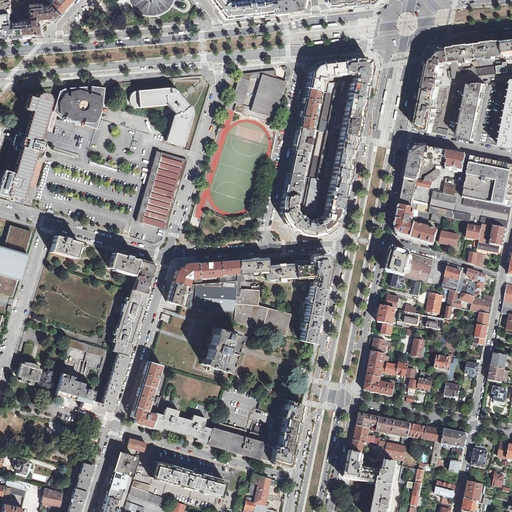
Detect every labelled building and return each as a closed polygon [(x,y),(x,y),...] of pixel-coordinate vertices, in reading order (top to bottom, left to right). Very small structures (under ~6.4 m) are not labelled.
[(10,0),(0,0),(0,11),(9,11),(11,11),(10,0)] [(20,8),(25,0),(17,0),(18,6),(16,7),(15,7),(14,9),(14,10),(20,10),(20,8)] [(20,10),(20,17),(21,22),(22,35),(44,33),(43,19),(57,18),(62,13),(51,3),(47,0),(25,0),(20,8),(20,10)] [(53,0),(51,3),(62,13),(73,0),(53,0)] [(133,0),(135,2),(137,5),(139,7),(142,9),(145,10),(148,11),(152,12),(155,11),(158,11),(161,9),(164,7),(167,5),(168,3),(170,0),(133,0)] [(230,0),(212,0),(223,14),(225,17),(274,12),(272,0),(246,0),(231,2),(231,1),(230,0)] [(305,0),(272,0),(274,12),(284,11),(299,9),(305,4),(305,0)] [(9,11),(0,11),(0,32),(4,36),(22,35),(21,22),(10,23),(9,11)] [(479,61),(507,57),(504,41),(477,44),(479,61)] [(479,61),(477,44),(469,45),(459,46),(458,46),(456,47),(448,48),(443,48),(442,49),(437,54),(429,61),(424,88),(439,91),(440,84),(440,80),(441,80),(444,66),(445,65),(450,64),(452,64),(453,71),(449,71),(450,79),(481,75),(479,61)] [(508,69),(507,57),(479,61),(481,75),(508,71),(508,69)] [(341,61),(343,75),(344,75),(352,74),(353,76),(351,84),(366,87),(368,76),(369,72),(369,68),(369,67),(369,65),(368,64),(365,60),(364,60),(362,58),(361,58),(341,61)] [(341,61),(330,62),(326,62),(325,62),(320,63),(315,65),(311,69),(309,73),(306,88),(320,92),(322,83),(323,83),(324,79),(323,79),(324,76),(327,77),(330,77),(330,78),(333,77),(334,77),(339,76),(340,82),(341,81),(344,75),(343,75),(341,61)] [(285,80),(288,81),(290,71),(286,67),(282,67),(282,68),(282,69),(283,69),(286,73),(285,80)] [(275,70),(243,74),(241,78),(239,77),(231,102),(236,104),(234,111),(270,122),(271,118),(275,119),(286,82),(276,79),(275,70)] [(341,81),(340,82),(333,91),(333,94),(330,106),(337,108),(340,93),(341,93),(343,86),(344,86),(345,81),(341,81)] [(326,93),(333,94),(333,91),(340,82),(329,84),(326,93)] [(511,82),(499,145),(511,147),(511,82)] [(366,87),(351,84),(350,83),(345,109),(360,112),(361,107),(362,103),(366,87)] [(462,123),(459,137),(465,139),(467,139),(474,140),(485,84),(484,84),(481,84),(470,85),(462,123)] [(163,140),(179,144),(189,114),(189,113),(189,112),(189,111),(189,109),(188,108),(187,106),(187,105),(183,100),(182,99),(181,99),(180,97),(179,96),(174,90),(173,89),(172,88),(170,87),(168,86),(166,86),(165,87),(133,90),(132,90),(131,91),(130,92),(129,92),(128,94),(127,95),(127,96),(127,98),(127,99),(127,100),(127,101),(128,102),(129,103),(130,105),(131,105),(132,106),(134,106),(136,106),(162,104),(162,103),(164,103),(172,113),(171,114),(170,115),(165,134),(163,140)] [(301,108),(297,127),(313,131),(313,130),(312,129),(314,122),(315,118),(317,105),(318,105),(319,101),(318,101),(320,92),(306,88),(303,102),(301,108)] [(436,113),(436,109),(435,109),(435,107),(437,108),(438,104),(436,103),(439,91),(424,88),(420,108),(416,124),(420,130),(428,131),(432,132),(436,113)] [(78,89),(69,92),(69,96),(67,96),(66,93),(65,93),(59,111),(95,122),(100,111),(97,111),(98,107),(101,107),(100,96),(89,93),(89,94),(87,94),(87,92),(78,89)] [(47,108),(49,102),(49,101),(49,100),(49,99),(49,98),(49,97),(48,97),(48,96),(48,95),(47,95),(46,94),(45,94),(45,93),(44,93),(43,93),(42,93),(41,93),(40,93),(39,93),(38,94),(37,94),(37,95),(36,95),(35,96),(26,94),(26,95),(24,94),(23,95),(22,96),(22,97),(22,98),(23,99),(24,100),(25,101),(26,101),(25,107),(22,106),(13,138),(4,171),(3,171),(0,169),(0,195),(7,197),(6,198),(9,198),(10,196),(21,199),(24,200),(28,185),(26,184),(24,184),(25,184),(34,152),(35,152),(35,151),(38,152),(39,150),(42,150),(43,147),(40,146),(41,143),(38,142),(38,141),(47,109),(47,108)] [(326,93),(318,132),(319,132),(325,133),(326,131),(330,106),(333,94),(326,93)] [(337,108),(330,106),(326,131),(332,133),(337,108)] [(360,112),(345,109),(340,134),(355,137),(360,112)] [(434,132),(448,135),(449,130),(438,128),(441,114),(436,113),(432,132),(434,132)] [(297,127),(292,150),(307,154),(313,131),(297,127)] [(332,133),(326,131),(325,133),(320,157),(316,179),(323,181),(332,133)] [(314,156),(320,157),(325,133),(319,132),(314,156)] [(355,137),(340,134),(330,182),(346,186),(349,169),(355,137)] [(427,149),(419,147),(418,147),(416,147),(415,148),(413,149),(412,150),(411,151),(410,153),(408,166),(405,181),(409,181),(416,183),(416,180),(417,177),(420,177),(421,172),(425,173),(432,169),(433,162),(442,163),(443,160),(445,160),(446,152),(427,149)] [(292,150),(287,173),(302,176),(307,154),(292,150)] [(77,159),(78,154),(61,151),(61,153),(71,155),(71,158),(77,159)] [(156,151),(149,174),(180,183),(187,161),(187,160),(156,151)] [(448,161),(446,169),(463,173),(466,157),(448,153),(446,152),(445,160),(447,161),(448,161)] [(314,156),(309,178),(316,179),(320,157),(314,156)] [(465,198),(511,207),(511,202),(511,165),(496,162),(493,162),(470,157),(462,198),(465,198)] [(416,180),(416,183),(416,185),(431,188),(432,183),(439,178),(439,177),(440,171),(436,170),(424,178),(424,182),(416,180)] [(287,173),(282,196),(296,199),(302,176),(287,173)] [(149,174),(136,221),(157,228),(152,245),(155,244),(163,240),(180,183),(149,174)] [(323,181),(316,179),(309,178),(302,210),(306,214),(311,215),(316,213),(322,183),(323,181)] [(458,197),(461,182),(446,179),(443,194),(458,197)] [(402,196),(399,207),(400,207),(411,209),(411,207),(413,199),(414,199),(415,194),(414,193),(416,185),(409,184),(409,181),(405,181),(402,196)] [(346,186),(330,182),(329,184),(325,205),(341,208),(346,186)] [(434,192),(432,199),(431,202),(430,207),(430,208),(429,214),(441,217),(443,217),(454,219),(456,220),(468,222),(470,223),(481,225),(482,225),(488,226),(493,227),(507,230),(508,224),(509,218),(509,216),(511,207),(465,198),(462,198),(461,198),(458,197),(443,194),(434,192)] [(296,199),(282,196),(281,202),(281,204),(281,205),(281,207),(280,207),(281,212),(280,212),(282,218),(281,218),(282,218),(283,219),(284,222),(284,223),(285,223),(289,227),(299,216),(294,210),(296,199)] [(341,208),(325,205),(324,214),(324,216),(321,217),(321,218),(317,220),(323,234),(323,235),(325,234),(326,233),(327,233),(328,232),(329,232),(330,231),(329,231),(332,229),(333,228),(334,227),(336,225),(337,224),(336,223),(337,222),(337,221),(338,220),(339,219),(338,219),(339,217),(339,216),(340,215),(341,208)] [(414,217),(416,211),(416,210),(411,209),(400,207),(396,222),(395,230),(398,235),(417,241),(433,246),(438,230),(410,223),(411,219),(413,220),(414,217)] [(416,211),(414,217),(416,218),(440,224),(441,219),(441,217),(429,214),(425,213),(416,211)] [(289,227),(293,231),(294,230),(296,232),(298,233),(300,234),(302,235),(304,235),(306,235),(308,236),(311,236),(313,236),(315,235),(317,235),(318,235),(322,234),(323,234),(317,220),(317,219),(309,223),(307,222),(300,215),(299,216),(289,227)] [(468,222),(467,226),(469,226),(467,238),(479,241),(482,225),(481,225),(470,223),(468,222)] [(488,226),(482,225),(479,241),(479,243),(487,244),(487,243),(485,243),(488,226)] [(0,292),(12,296),(17,281),(25,255),(25,254),(32,233),(9,226),(2,248),(2,251),(0,249),(0,292)] [(507,230),(493,227),(490,245),(499,247),(503,248),(507,230)] [(451,234),(442,232),(440,243),(449,245),(451,234)] [(451,234),(449,245),(457,247),(459,236),(451,234)] [(54,251),(63,253),(64,251),(71,253),(74,241),(67,239),(68,238),(63,237),(62,238),(58,237),(54,251)] [(488,250),(498,252),(499,247),(490,245),(487,244),(479,243),(478,249),(488,251),(488,250)] [(406,278),(413,254),(395,249),(392,251),(388,263),(389,263),(388,265),(387,269),(386,272),(406,278)] [(468,263),(475,266),(477,254),(471,253),(468,263)] [(481,268),(484,255),(477,253),(477,254),(475,266),(481,268)] [(25,255),(17,281),(18,281),(27,254),(25,254),(25,255)] [(134,271),(137,260),(136,260),(129,258),(129,256),(124,255),(124,256),(117,254),(115,261),(119,262),(117,269),(133,274),(134,271)] [(310,287),(324,289),(325,289),(329,266),(330,265),(330,264),(330,263),(330,262),(330,260),(330,259),(329,258),(329,257),(328,256),(328,255),(327,255),(327,254),(326,254),(325,254),(324,254),(293,256),(293,264),(294,279),(294,280),(311,278),(311,276),(314,276),(313,283),(311,282),(311,285),(310,287)] [(413,254),(406,278),(427,284),(434,260),(424,257),(413,254)] [(243,275),(250,274),(250,276),(257,276),(257,274),(266,273),(266,281),(276,280),(277,282),(283,282),(283,279),(294,279),(293,264),(266,266),(266,258),(238,260),(237,260),(236,275),(243,275)] [(133,291),(146,294),(154,268),(151,263),(137,259),(137,260),(134,271),(140,273),(139,276),(137,276),(136,280),(133,291)] [(236,282),(236,275),(237,260),(219,261),(220,277),(220,281),(220,283),(236,282)] [(196,263),(197,278),(220,277),(219,261),(196,263)] [(172,283),(184,287),(186,287),(188,280),(190,279),(197,278),(196,263),(185,264),(175,271),(172,283)] [(450,290),(475,297),(477,284),(467,281),(465,278),(467,270),(466,269),(463,268),(462,268),(461,272),(448,268),(447,268),(441,288),(450,290)] [(468,270),(467,276),(471,277),(471,280),(478,282),(479,273),(468,270)] [(475,297),(479,298),(480,293),(478,293),(479,290),(483,291),(486,275),(479,273),(478,282),(477,284),(475,297)] [(233,322),(248,326),(248,327),(291,339),(297,316),(258,306),(259,282),(245,282),(243,275),(236,275),(236,282),(233,322)] [(394,275),(391,287),(402,290),(403,286),(404,286),(405,282),(404,282),(405,278),(394,275)] [(185,307),(233,323),(233,322),(236,282),(220,283),(218,283),(212,284),(204,284),(202,284),(197,285),(195,285),(191,285),(190,288),(189,292),(185,307)] [(421,284),(416,282),(415,289),(413,289),(413,294),(414,293),(413,295),(419,297),(421,284)] [(180,306),(185,307),(189,292),(183,290),(184,287),(172,283),(171,284),(166,301),(180,306)] [(510,315),(511,314),(511,286),(507,285),(503,304),(501,314),(510,315)] [(299,341),(313,344),(313,343),(317,323),(318,319),(319,317),(319,316),(319,314),(320,309),(321,304),(324,289),(310,287),(308,298),(306,297),(304,304),(307,304),(306,306),(304,306),(303,310),(305,311),(304,318),(302,317),(301,322),(303,322),(303,324),(300,324),(299,330),(301,331),(299,341)] [(130,290),(127,298),(126,298),(123,308),(121,307),(120,312),(121,312),(117,328),(115,328),(114,332),(115,333),(113,340),(114,340),(111,351),(117,353),(127,356),(146,294),(133,291),(130,290)] [(480,313),(490,315),(490,314),(492,304),(492,303),(484,300),(479,298),(475,297),(450,290),(447,307),(453,308),(462,309),(480,313)] [(437,314),(439,314),(443,296),(442,295),(442,294),(438,293),(438,295),(430,293),(427,312),(428,312),(437,314)] [(387,308),(396,310),(399,298),(389,296),(387,308)] [(406,312),(416,313),(416,309),(412,308),(412,306),(407,305),(406,312)] [(393,326),(394,323),(395,319),(399,320),(399,318),(395,317),(397,310),(396,310),(387,308),(381,307),(380,314),(379,318),(379,319),(379,320),(378,322),(378,323),(384,324),(393,326)] [(442,332),(444,324),(445,319),(437,318),(428,316),(416,313),(406,312),(401,310),(399,318),(399,320),(398,324),(397,327),(404,328),(404,326),(442,334),(442,332)] [(162,313),(160,320),(169,323),(171,316),(162,313)] [(479,325),(487,327),(490,315),(480,313),(478,325),(479,325)] [(384,324),(382,335),(391,337),(393,328),(393,326),(384,324)] [(479,325),(478,325),(477,331),(476,334),(475,338),(476,338),(485,340),(487,327),(479,325)] [(208,350),(204,363),(210,366),(210,367),(218,370),(219,368),(225,370),(232,350),(233,345),(236,337),(230,335),(230,333),(221,330),(221,332),(214,330),(208,350)] [(476,338),(475,338),(473,346),(477,347),(478,344),(484,346),(485,340),(476,338)] [(70,339),(68,347),(87,352),(89,345),(70,339)] [(381,354),(386,355),(389,355),(389,352),(386,351),(385,351),(387,341),(376,339),(375,339),(373,348),(382,350),(381,354)] [(424,359),(425,354),(423,353),(425,342),(415,340),(412,356),(424,359)] [(89,345),(87,352),(103,357),(105,350),(89,345)] [(108,350),(105,350),(103,357),(96,384),(99,384),(108,350)] [(367,376),(382,378),(383,372),(384,373),(385,369),(383,369),(386,355),(381,354),(372,352),(367,376)] [(117,353),(114,363),(113,363),(113,367),(108,385),(107,384),(106,388),(107,388),(102,404),(91,401),(89,410),(92,411),(102,414),(103,409),(105,410),(110,411),(127,356),(117,353)] [(505,369),(507,356),(494,353),(491,367),(505,369)] [(453,355),(449,354),(449,358),(437,356),(434,372),(445,374),(449,374),(450,368),(453,355)] [(19,362),(15,375),(35,381),(39,368),(36,367),(37,365),(23,360),(22,363),(19,362)] [(147,361),(130,416),(134,418),(133,423),(143,426),(150,428),(151,426),(156,412),(147,410),(161,365),(147,361)] [(408,370),(409,365),(400,363),(399,367),(397,375),(399,375),(400,374),(405,375),(405,377),(406,377),(408,370)] [(467,363),(465,374),(478,376),(480,365),(471,363),(467,363)] [(397,375),(399,367),(388,365),(386,373),(397,375)] [(168,367),(161,389),(163,389),(170,368),(168,367)] [(502,384),(505,369),(491,367),(488,381),(497,382),(502,384)] [(445,395),(458,398),(460,387),(451,385),(454,369),(450,368),(449,374),(447,384),(445,395)] [(416,372),(408,370),(406,377),(406,379),(410,380),(414,381),(416,372)] [(42,372),(40,377),(38,384),(39,384),(39,386),(42,387),(43,385),(49,387),(53,388),(54,384),(50,383),(53,373),(47,371),(47,373),(42,372)] [(65,397),(73,400),(78,382),(74,381),(74,379),(74,378),(73,378),(73,377),(61,374),(55,394),(65,397)] [(394,388),(396,381),(391,380),(390,384),(385,383),(384,384),(381,383),(382,378),(367,376),(367,377),(367,378),(364,391),(392,397),(393,397),(394,388)] [(430,392),(432,379),(429,379),(428,380),(420,379),(419,382),(417,389),(430,392)] [(414,381),(410,380),(407,395),(416,397),(417,389),(419,382),(414,381)] [(79,408),(84,409),(85,409),(88,410),(89,410),(91,401),(93,392),(90,391),(83,389),(82,389),(83,384),(78,382),(73,400),(81,402),(79,408)] [(494,387),(492,394),(495,394),(494,400),(506,402),(508,392),(507,392),(508,390),(494,387)] [(416,397),(407,395),(406,402),(414,404),(416,397)] [(301,402),(283,396),(281,401),(282,402),(281,406),(282,407),(280,415),(283,415),(282,418),(297,422),(301,402)] [(156,412),(151,426),(162,430),(163,427),(167,428),(193,435),(196,436),(196,439),(206,442),(211,429),(203,427),(205,418),(192,414),(190,419),(176,415),(178,409),(165,406),(162,414),(156,412)] [(379,418),(359,414),(357,426),(368,429),(370,425),(372,425),(371,430),(376,431),(379,418)] [(297,422),(282,418),(281,427),(279,427),(278,433),(270,432),(268,437),(249,432),(247,439),(263,443),(258,459),(283,465),(287,465),(288,464),(289,463),(290,460),(297,422)] [(395,421),(379,418),(376,431),(390,434),(392,427),(393,428),(395,421)] [(411,424),(395,421),(393,428),(392,427),(390,434),(399,436),(402,437),(408,438),(408,437),(411,424)] [(206,444),(210,445),(213,446),(219,447),(254,457),(258,459),(263,443),(247,439),(244,437),(246,431),(220,423),(218,430),(211,428),(211,429),(206,442),(206,444)] [(426,427),(411,424),(408,437),(424,440),(426,427)] [(354,441),(377,447),(378,441),(379,439),(373,438),(374,436),(371,435),(371,437),(363,435),(363,434),(361,434),(362,433),(367,434),(368,429),(357,426),(356,434),(354,441)] [(442,443),(444,431),(426,427),(424,440),(435,442),(442,443)] [(463,448),(466,436),(444,431),(442,443),(442,445),(451,447),(451,446),(463,448)] [(404,460),(408,438),(402,437),(400,446),(397,445),(387,443),(387,442),(385,442),(385,443),(384,443),(378,441),(377,447),(387,449),(385,456),(404,460)] [(128,438),(126,447),(143,452),(145,444),(145,443),(128,438)] [(384,461),(385,456),(387,449),(377,447),(354,441),(353,445),(352,450),(362,452),(363,448),(380,453),(379,456),(378,458),(377,458),(377,460),(378,460),(384,461)] [(430,467),(437,469),(439,460),(440,453),(441,452),(442,445),(442,443),(435,442),(431,463),(430,467)] [(501,443),(498,457),(507,459),(509,445),(501,443)] [(480,467),(485,468),(487,453),(483,452),(484,449),(480,448),(480,447),(475,446),(474,450),(471,465),(480,467)] [(124,453),(121,452),(119,452),(113,471),(126,475),(134,477),(140,461),(140,458),(136,457),(124,453)] [(371,511),(388,511),(393,486),(397,465),(385,462),(383,470),(382,471),(363,468),(362,466),(365,457),(357,455),(351,453),(348,465),(346,478),(376,485),(371,511)] [(14,459),(12,464),(15,464),(14,468),(17,468),(16,472),(16,475),(21,477),(21,475),(27,477),(31,464),(14,459)] [(447,471),(448,469),(443,468),(444,464),(441,464),(442,460),(439,460),(437,469),(447,471)] [(154,461),(150,477),(219,496),(223,481),(207,476),(189,471),(172,466),(154,461)] [(425,472),(426,466),(430,467),(431,463),(420,461),(418,470),(425,472)] [(450,472),(458,474),(460,463),(452,461),(450,472)] [(93,466),(82,463),(79,474),(78,474),(77,479),(75,488),(85,491),(93,466)] [(72,469),(65,467),(63,473),(64,473),(63,478),(69,479),(72,469)] [(422,484),(425,472),(418,470),(417,475),(416,483),(422,484)] [(126,475),(113,471),(106,496),(118,500),(126,475)] [(492,486),(501,488),(502,485),(504,485),(505,480),(503,479),(503,476),(496,474),(496,473),(495,473),(494,477),(492,484),(492,486)] [(252,474),(250,482),(251,482),(250,485),(249,492),(255,493),(254,500),(251,500),(251,499),(246,498),(243,511),(245,511),(233,511),(266,511),(268,504),(265,504),(269,486),(274,487),(275,481),(252,474)] [(6,485),(26,490),(27,483),(7,477),(6,485)] [(133,481),(132,486),(148,492),(150,486),(133,481)] [(436,488),(455,492),(456,486),(450,485),(451,484),(445,483),(445,484),(438,482),(436,488)] [(465,499),(478,503),(479,503),(483,486),(475,484),(468,482),(465,499)] [(422,484),(416,483),(413,496),(419,497),(422,484)] [(6,485),(3,497),(5,497),(8,498),(9,492),(24,496),(26,490),(6,485)] [(132,486),(129,494),(166,507),(168,500),(148,492),(132,486)] [(61,492),(45,487),(39,511),(45,511),(47,511),(49,508),(44,507),(45,504),(43,504),(43,502),(59,506),(58,510),(61,510),(62,511),(62,509),(66,510),(68,502),(60,499),(61,492)] [(434,487),(433,493),(444,496),(449,497),(453,498),(455,492),(436,488),(434,487)] [(85,491),(75,488),(74,488),(67,511),(78,511),(85,492),(85,491)] [(106,496),(100,511),(115,511),(116,510),(118,510),(118,508),(116,508),(119,500),(118,500),(106,496)] [(417,510),(418,503),(419,497),(413,496),(411,506),(410,508),(417,510)] [(462,511),(464,511),(476,511),(478,503),(465,499),(463,509),(462,511)] [(126,502),(123,511),(143,511),(144,508),(126,502)] [(175,502),(172,511),(182,511),(185,506),(175,502)] [(0,511),(20,511),(22,508),(4,504),(2,503),(0,511)]
